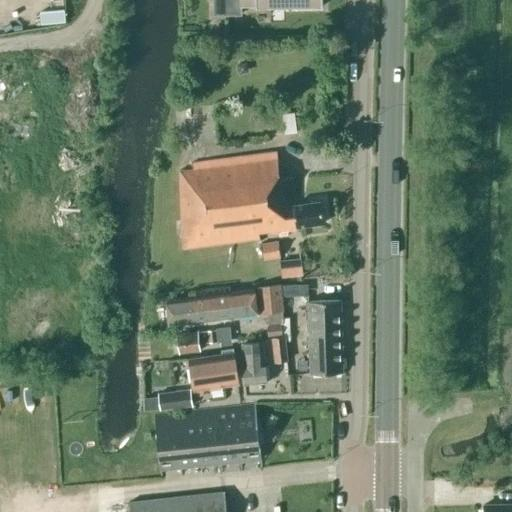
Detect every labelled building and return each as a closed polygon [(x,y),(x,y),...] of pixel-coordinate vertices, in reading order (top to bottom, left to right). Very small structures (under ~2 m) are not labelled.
[(255,5),(255,9),(322,8),(322,0),(214,0),(214,14),(241,14),(240,5),(255,5)] [(0,124),(9,125),(10,108),(0,107),(0,124)] [(317,226),(319,224),(323,223),(320,201),(294,205),(292,177),(279,178),(276,152),(191,163),(192,170),(180,170),(183,248),(260,238),(259,232),(309,225),(311,227),(317,226)] [(264,259),(280,256),(277,241),(261,244),(264,259)] [(300,258),(279,260),(281,278),(302,276),(300,258)] [(266,313),(267,324),(283,322),(282,311),(283,311),(280,284),(257,287),(261,314),(266,313)] [(257,314),(254,289),(231,292),(234,317),(257,314)] [(231,292),(188,298),(191,322),(234,317),(231,292)] [(164,293),(151,295),(152,304),(165,302),(164,293)] [(169,325),(191,322),(188,298),(167,300),(169,325)] [(306,301),(309,374),(341,373),(338,300),(306,301)] [(268,326),(269,335),(280,334),(280,325),(268,326)] [(198,332),(199,344),(216,342),(215,330),(198,332)] [(200,350),(199,344),(198,332),(176,335),(179,353),(200,350)] [(271,338),(274,362),(288,360),(285,336),(271,338)] [(261,341),(242,343),(244,365),(242,365),(243,385),(266,383),(264,363),(262,363),(262,351),(261,341)] [(217,387),(216,384),(237,382),(234,354),(232,349),(224,349),(225,355),(189,359),(194,395),(203,395),(202,389),(217,387)] [(192,407),(190,389),(158,393),(160,411),(192,407)] [(155,423),(160,471),(180,469),(181,477),(182,477),(181,469),(261,460),(254,403),(253,403),(254,412),(176,421),(175,412),(174,413),(175,421),(155,423)] [(129,503),(129,511),(226,511),(224,493),(129,503)] [(511,511),(511,503),(483,504),(482,511),(511,511)]
